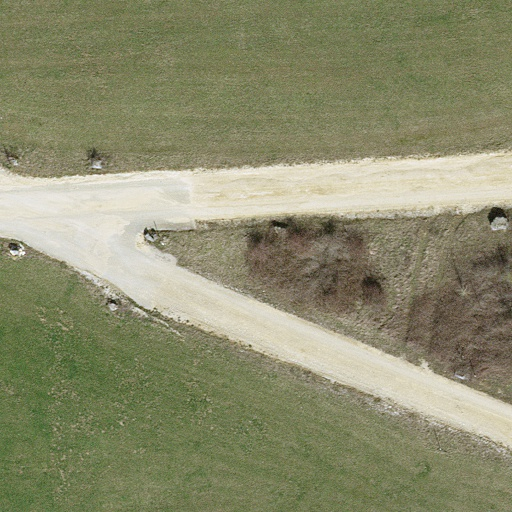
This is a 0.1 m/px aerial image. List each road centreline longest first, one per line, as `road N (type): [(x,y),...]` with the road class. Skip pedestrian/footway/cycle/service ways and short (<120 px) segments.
road 1 (track): [(0,205),(511,424)]
road 2 (track): [(0,211),(511,176)]
